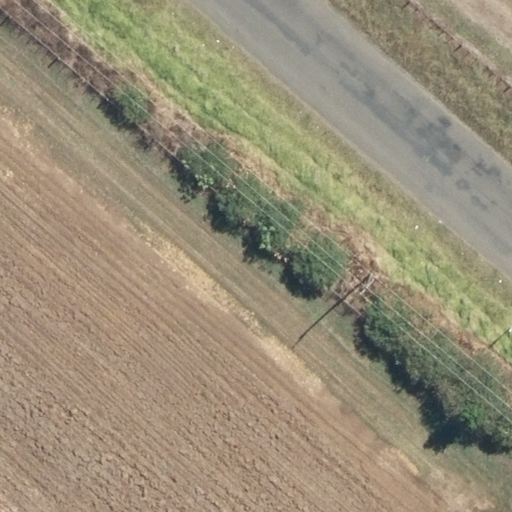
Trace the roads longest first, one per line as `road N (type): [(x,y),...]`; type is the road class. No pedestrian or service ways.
road 1 (track): [(497,511),(0,79)]
road 2 (unclassified): [(511,303),(151,0)]
